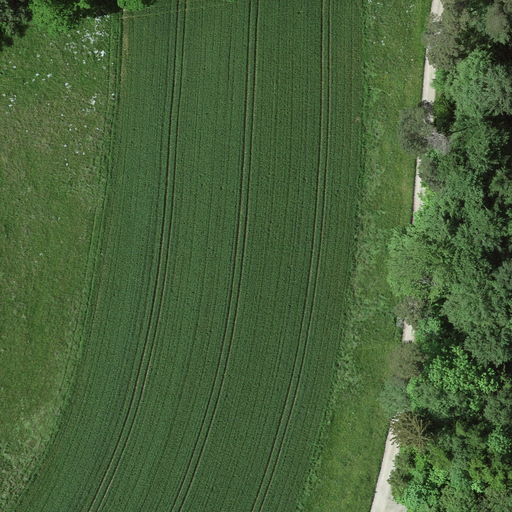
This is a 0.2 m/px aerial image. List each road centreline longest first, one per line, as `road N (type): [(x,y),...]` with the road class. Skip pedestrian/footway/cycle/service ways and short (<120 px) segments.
road 1 (track): [(379,511),(405,377),(447,0)]
road 2 (track): [(511,483),(436,495),(396,511)]
